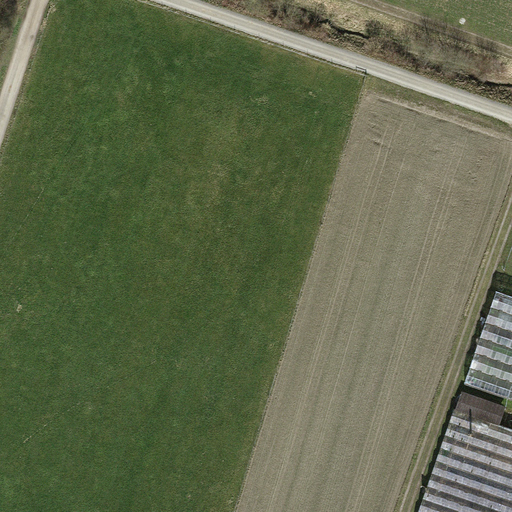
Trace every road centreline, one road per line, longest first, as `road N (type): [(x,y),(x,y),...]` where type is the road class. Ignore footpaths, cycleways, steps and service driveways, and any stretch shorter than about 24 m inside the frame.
road 1 (track): [(165,0),(511,117)]
road 2 (track): [(411,511),(511,218)]
road 3 (track): [(360,0),(511,53)]
road 4 (track): [(41,0),(0,127)]
